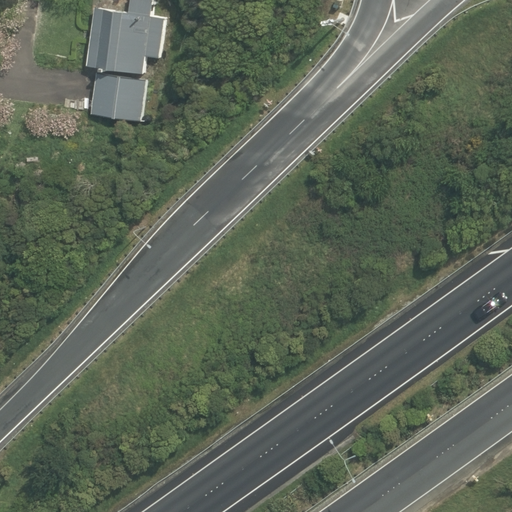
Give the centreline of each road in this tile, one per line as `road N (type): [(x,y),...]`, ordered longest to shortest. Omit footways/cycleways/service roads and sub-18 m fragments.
road 1 (motorway): [(180,511),(511,272)]
road 2 (motorway): [(0,425),(287,136)]
road 3 (motorway): [(287,136),(454,0)]
road 4 (motorway): [(511,402),(359,511)]
road 5 (motorway): [(287,136),(349,55),(375,0)]
